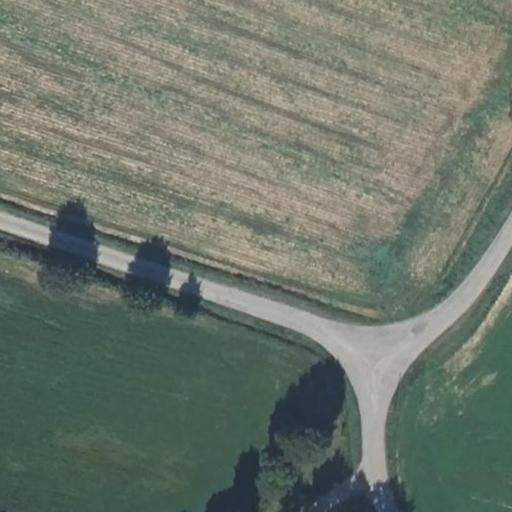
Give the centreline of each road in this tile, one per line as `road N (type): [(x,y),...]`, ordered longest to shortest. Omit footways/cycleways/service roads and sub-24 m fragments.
road 1 (unclassified): [(373,347),(0,219)]
road 2 (unclassified): [(373,347),(422,336),(465,298),(511,222)]
road 3 (unclassified): [(391,511),(372,462),(373,347)]
